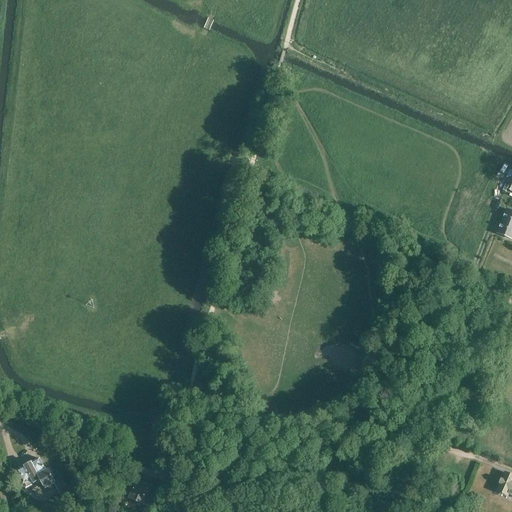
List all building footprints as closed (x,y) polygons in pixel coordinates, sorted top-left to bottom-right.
[(511,211),(507,210),(502,221),(511,225),(511,211)] [(511,225),(502,221),(498,233),(511,238),(511,225)] [(26,487),(33,484),(40,480),(45,489),(54,484),(58,491),(61,490),(67,499),(68,499),(70,502),(75,500),(73,496),(77,494),(72,484),(67,486),(62,476),(54,480),(52,476),(55,475),(52,469),(49,471),(48,470),(47,471),(40,459),(32,463),(31,461),(23,465),(24,467),(17,471),(26,487)] [(511,475),(506,473),(501,483),(498,491),(508,496),(509,494),(511,495),(511,475)] [(151,488),(146,485),(137,482),(130,497),(143,503),(139,511),(141,511),(147,511),(155,496),(149,493),(151,488)]
